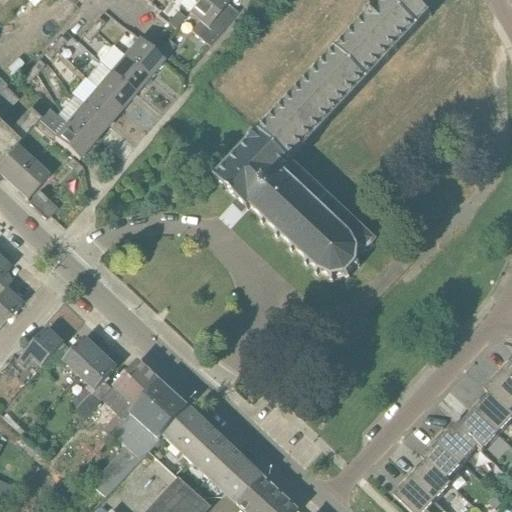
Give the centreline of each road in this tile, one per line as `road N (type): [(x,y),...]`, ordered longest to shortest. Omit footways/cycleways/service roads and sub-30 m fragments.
road 1 (tertiary): [(325,503),(70,269)]
road 2 (residential): [(325,503),(495,319)]
